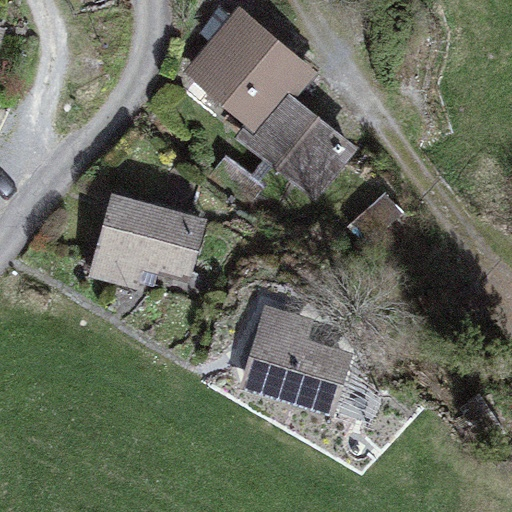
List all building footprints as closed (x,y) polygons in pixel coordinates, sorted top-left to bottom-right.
[(346,150),(299,111),(309,99),(292,85),(304,71),(242,19),(257,1),(255,0),(226,0),(219,9),(238,25),(196,74),(214,89),(208,97),(217,105),(223,97),(258,126),(246,141),(309,194),(346,150)] [(132,280),(138,259),(184,272),(197,226),(117,204),(99,270),(132,280)] [(493,322),(471,287),(451,300),(472,335),(493,322)] [(270,316),(250,382),(330,406),(344,361),(298,347),(304,327),(270,316)] [(467,406),(493,442),(504,435),(478,398),(467,406)]
